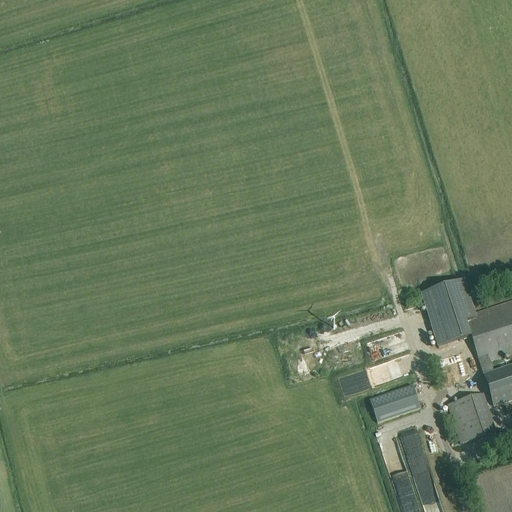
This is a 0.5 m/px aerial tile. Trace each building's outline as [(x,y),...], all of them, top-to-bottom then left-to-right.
[(437,348),(471,338),(492,404),(511,398),(511,366),(494,373),(490,362),(511,354),(511,303),(474,316),(464,282),(421,295),(437,348)] [(412,387),(369,401),(377,424),(420,410),(412,387)] [(447,406),(460,446),(496,434),(483,394),(447,406)] [(384,462),(402,457),(395,434),(378,439),(384,462)] [(442,511),(430,468),(410,473),(421,511),(442,511)]
